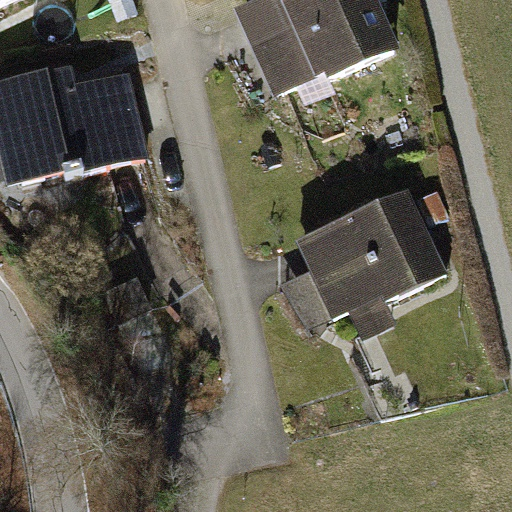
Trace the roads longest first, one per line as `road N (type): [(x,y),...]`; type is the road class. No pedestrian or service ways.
road 1 (residential): [(164,0),(254,379),(248,416),(206,458),(196,511)]
road 2 (track): [(434,0),(511,332)]
road 3 (tertiary): [(58,511),(31,385),(0,317)]
